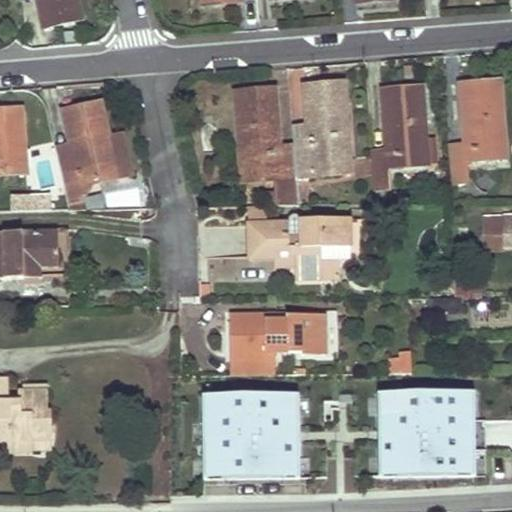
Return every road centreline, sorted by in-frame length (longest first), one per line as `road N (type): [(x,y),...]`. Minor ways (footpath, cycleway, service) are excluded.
road 1 (residential): [(142,58),(511,29)]
road 2 (residential): [(0,70),(142,58)]
